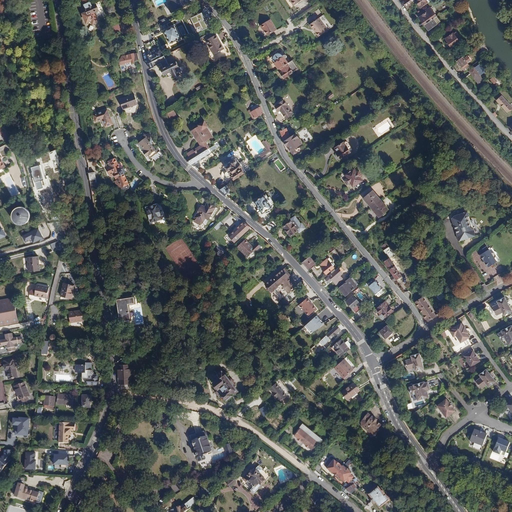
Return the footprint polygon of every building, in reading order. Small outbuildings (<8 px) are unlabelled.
[(169,0),(172,4),(168,6),(171,13),(186,6),(183,0),(169,0)] [(413,0),(411,0),(404,5),(407,8),(411,5),(410,3),(414,0),(413,0)] [(428,4),(425,0),(418,0),(416,2),(417,3),(416,4),(417,6),(418,5),(421,9),(428,4)] [(98,23),(96,17),(101,15),(96,5),(92,7),(91,5),(86,7),(88,13),(83,15),(87,24),(92,22),(93,25),(98,23)] [(422,21),(425,25),(437,17),(430,8),(426,11),(427,13),(421,17),(424,20),(422,21)] [(209,27),(202,12),(190,18),(196,33),(209,27)] [(44,36),(52,36),(51,17),(43,17),(44,36)] [(437,17),(425,25),(429,31),(440,23),(437,17)] [(320,18),(310,25),(318,37),(328,29),(320,18)] [(260,26),(267,36),(277,29),(271,19),(260,26)] [(120,23),(111,26),(115,36),(124,32),(120,23)] [(175,27),(165,32),(171,44),(181,40),(175,27)] [(449,47),(450,46),(454,52),(464,44),(456,32),(445,40),(448,43),(447,44),(449,47)] [(225,50),(217,34),(205,40),(214,56),(225,50)] [(154,61),(164,56),(159,49),(155,52),(157,55),(152,57),(151,55),(148,56),(149,63),(154,61)] [(138,54),(126,61),(128,68),(136,63),(138,67),(141,65),(138,54)] [(273,63),(278,70),(280,69),(287,64),(288,63),(285,59),(286,58),(287,56),(286,55),(285,54),(284,54),(282,56),(280,54),(279,54),(276,54),(273,56),(273,61),(274,63),(273,63)] [(182,71),(177,61),(169,66),(164,56),(154,61),(149,63),(150,69),(157,66),(162,63),(164,68),(160,70),(164,76),(168,74),(169,75),(169,76),(170,77),(172,77),(173,76),(174,76),(175,77),(176,77),(180,75),(180,74),(179,72),(182,71)] [(463,57),(457,61),(464,71),(470,67),(467,64),(472,61),(468,56),(464,59),(463,57)] [(288,63),(287,64),(293,72),(298,69),(292,60),(288,63)] [(283,79),(293,72),(287,64),(280,69),(283,73),(280,75),(283,79)] [(474,68),(469,72),(474,79),(480,75),(474,68)] [(277,84),(271,88),(274,93),(280,89),(277,84)] [(511,107),(499,94),(490,103),(496,110),(501,106),(507,113),(511,108),(511,107)] [(135,96),(120,101),(123,110),(138,105),(135,96)] [(294,114),(284,99),(274,106),(278,112),(280,111),(286,119),(294,114)] [(261,105),(249,111),(254,120),(264,114),(261,105)] [(107,110),(93,116),(95,122),(103,119),(106,127),(113,125),(107,110)] [(191,131),(200,145),(205,142),(212,137),(206,127),(208,127),(204,120),(197,124),(198,126),(191,131)] [(280,131),(284,141),(290,137),(287,129),(280,131)] [(405,144),(405,141),(412,142),(411,144),(418,145),(418,144),(425,145),(426,137),(419,135),(419,133),(408,131),(408,133),(401,132),(399,143),(405,144)] [(290,137),(284,141),(282,142),(292,156),(295,154),(297,152),(295,148),(302,143),(303,142),(302,140),(301,139),(300,139),(296,133),(290,137)] [(156,153),(145,138),(138,144),(143,151),(143,152),(148,159),(156,153)] [(351,152),(343,141),(334,148),(338,153),(336,155),(340,160),(351,152)] [(186,154),(188,157),(190,160),(208,149),(209,149),(205,142),(200,145),(186,154)] [(270,152),(263,142),(261,144),(266,152),(258,157),(260,159),(270,152)] [(190,160),(188,162),(192,166),(211,154),(208,149),(190,160)] [(106,162),(107,165),(104,167),(108,174),(111,172),(114,179),(112,180),(116,187),(120,186),(121,188),(123,188),(126,187),(126,185),(125,183),(126,182),(121,173),(122,172),(119,168),(118,169),(118,168),(119,167),(117,163),(116,163),(113,158),(106,162)] [(245,174),(242,169),(243,169),(240,164),(239,164),(236,160),(228,164),(229,166),(227,168),(229,171),(226,173),(225,175),(227,178),(229,178),(231,176),(234,181),(245,174)] [(280,171),(285,168),(280,160),(277,162),(279,165),(277,166),(280,171)] [(262,162),(252,169),(255,173),(265,166),(262,162)] [(45,179),(40,164),(31,166),(33,172),(32,172),(33,177),(34,177),(36,181),(45,179)] [(346,178),(343,180),(347,186),(350,184),(352,188),(363,181),(354,168),(343,174),(346,178)] [(227,185),(220,190),(226,195),(228,193),(230,193),(230,191),(229,191),(228,189),(229,188),(227,185)] [(373,190),(363,199),(379,218),(389,210),(373,190)] [(265,213),(267,215),(271,213),(269,210),(272,208),(270,205),(272,204),(269,199),(267,200),(264,196),(254,202),(262,215),(265,213)] [(158,204),(147,208),(151,223),(163,219),(158,204)] [(204,224),(208,215),(211,217),(216,208),(207,204),(203,213),(199,211),(195,220),(204,224)] [(409,206),(397,216),(406,226),(418,216),(409,206)] [(11,221),(16,221),(15,225),(28,225),(28,209),(11,208),(11,221)] [(471,219),(470,220),(468,214),(466,213),(454,217),(452,219),(460,243),(462,241),(465,239),(468,238),(470,237),(473,237),(476,237),(472,227),(474,226),(474,225),(473,220),(471,219)] [(291,221),(283,227),(289,237),(298,232),(299,233),(306,229),(302,223),(301,223),(295,215),(290,219),(291,221)] [(228,236),(234,243),(250,228),(244,221),(228,236)] [(266,226),(269,230),(275,226),(272,221),(266,226)] [(399,224),(388,234),(397,245),(409,235),(399,224)] [(38,228),(22,236),(24,241),(30,239),(32,243),(38,241),(43,238),(38,228)] [(246,240),(238,247),(248,258),(256,251),(257,252),(262,247),(258,242),(252,247),(246,240)] [(50,244),(53,251),(60,248),(57,241),(50,244)] [(478,252),(481,256),(481,257),(482,259),(483,259),(486,262),(485,263),(487,266),(488,265),(489,267),(497,261),(495,258),(496,255),(494,252),(490,252),(486,246),(478,252)] [(219,247),(215,250),(220,256),(224,253),(219,247)] [(385,251),(390,258),(384,262),(393,276),(390,277),(394,282),(402,276),(395,266),(399,264),(394,258),(396,257),(389,248),(385,251)] [(39,271),(38,256),(26,258),(28,272),(39,271)] [(310,257),(303,263),(309,270),(316,265),(312,260),(312,259),(310,257)] [(327,260),(326,258),(319,264),(323,269),(321,270),(326,275),(335,268),(328,260),(327,260)] [(343,273),(338,267),(328,276),(332,280),(336,285),(343,279),(341,276),(343,273)] [(284,268),(264,284),(271,293),(281,284),(288,294),(298,285),(284,268)] [(345,297),(358,287),(350,278),(344,284),(345,285),(339,289),(345,297)] [(382,288),(375,281),(369,286),(376,294),(382,288)] [(74,285),(63,283),(60,297),(71,299),(74,285)] [(48,287),(36,284),(34,296),(45,298),(48,287)] [(352,294),(345,300),(357,313),(364,307),(352,294)] [(437,316),(423,296),(414,302),(428,322),(437,316)] [(132,297),(114,300),(115,307),(118,307),(120,320),(118,320),(118,323),(129,321),(127,307),(125,307),(124,305),(133,304),(132,297)] [(497,304),(491,307),(496,316),(502,312),(504,315),(511,311),(511,310),(505,297),(496,302),(497,304)] [(0,325),(17,323),(13,298),(0,300),(0,325)] [(317,309),(308,298),(299,306),(308,317),(317,309)] [(394,311),(385,301),(376,309),(380,315),(381,314),(385,318),(394,311)] [(82,310),(68,311),(69,323),(83,322),(82,310)] [(323,323),(317,316),(305,326),(311,333),(323,323)] [(62,331),(63,330),(64,327),(62,323),(58,321),(54,323),(52,327),(53,330),(54,331),(58,333),(62,331)] [(454,337),(457,335),(461,343),(469,338),(467,334),(469,333),(465,327),(464,328),(461,324),(453,329),(453,330),(450,332),(454,337)] [(387,325),(379,332),(386,339),(388,338),(390,336),(392,334),(393,332),(387,325)] [(511,325),(501,330),(501,331),(497,334),(499,339),(504,337),(508,345),(511,343),(511,325),(511,326),(511,325)] [(341,330),(337,326),(326,335),(330,340),(341,330)] [(15,352),(14,344),(21,343),(20,336),(12,338),(11,333),(4,334),(4,339),(0,339),(0,347),(6,346),(7,353),(15,352)] [(323,346),(330,340),(326,335),(319,342),(323,346)] [(332,347),(340,358),(350,350),(350,348),(355,344),(351,338),(345,343),(342,339),(332,347)] [(473,350),(463,356),(470,367),(480,361),(473,350)] [(411,359),(405,360),(407,369),(413,367),(415,371),(424,368),(419,353),(410,356),(411,359)] [(344,359),(334,368),(343,379),(354,369),(352,368),(357,364),(349,355),(344,359)] [(5,365),(4,366),(5,371),(7,371),(8,379),(16,377),(12,360),(4,361),(5,365)] [(79,385),(97,385),(97,374),(92,374),(92,363),(74,363),(74,373),(79,373),(79,385)] [(129,385),(131,385),(131,364),(117,365),(118,385),(129,385)] [(480,388),(485,384),(487,386),(495,381),(486,369),(479,375),(481,377),(475,381),(480,388)] [(233,384),(232,385),(224,375),(211,385),(215,391),(217,390),(221,395),(220,396),(225,402),(238,392),(235,389),(236,388),(233,384)] [(424,382),(413,385),(413,386),(409,387),(412,395),(415,394),(417,401),(428,398),(426,389),(430,388),(428,382),(424,383),(424,382)] [(23,383),(14,386),(19,399),(28,396),(23,383)] [(275,383),(268,389),(279,402),(286,396),(275,383)] [(360,396),(357,393),(359,391),(353,383),(342,392),(348,400),(351,397),(354,401),(360,396)] [(91,395),(81,394),(81,408),(90,408),(91,395)] [(73,396),(59,395),(58,404),(67,405),(67,403),(73,404),(73,396)] [(55,398),(47,397),(45,406),(54,407),(55,398)] [(445,398),(436,406),(446,418),(456,410),(445,398)] [(266,405),(259,409),(263,416),(270,413),(266,405)] [(377,419),(374,417),(374,418),(368,413),(360,423),(358,425),(368,433),(369,431),(373,434),(381,424),(376,420),(377,419)] [(18,418),(12,417),(11,425),(17,426),(16,435),(28,436),(29,418),(18,417),(18,418)] [(74,433),(74,430),(78,431),(78,424),(72,424),(72,423),(62,422),(61,443),(71,443),(72,432),(74,433)] [(321,439),(303,425),(294,436),(312,450),(321,439)] [(488,434),(475,429),(469,441),(482,446),(488,434)] [(205,431),(197,434),(198,435),(193,437),(197,450),(197,452),(198,455),(199,455),(201,460),(206,458),(205,456),(209,454),(209,453),(213,452),(208,437),(209,436),(207,432),(206,432),(205,431)] [(510,442),(498,437),(492,452),(500,455),(502,450),(506,452),(510,442)] [(24,469),(35,470),(36,460),(35,460),(35,452),(25,451),(24,469)] [(53,454),(53,465),(68,465),(68,455),(53,454)] [(0,465),(3,468),(10,460),(5,455),(1,460),(0,458),(0,465)] [(327,467),(333,459),(330,456),(324,465),(327,467)] [(327,467),(326,468),(333,473),(333,474),(338,478),(344,483),(345,481),(348,483),(354,476),(350,474),(352,472),(333,459),(327,467)] [(275,470),(280,483),(286,480),(283,473),(284,472),(282,467),(275,470)] [(254,469),(248,475),(247,474),(243,478),(246,482),(247,481),(254,487),(251,490),(254,493),(266,481),(257,474),(258,473),(254,469)] [(235,478),(229,483),(232,486),(237,481),(235,478)] [(22,498),(25,487),(24,487),(24,486),(16,483),(13,495),(22,498)] [(346,488),(349,494),(358,490),(356,484),(346,488)] [(29,489),(25,487),(22,498),(31,502),(34,492),(28,490),(29,489)] [(373,500),(372,501),(375,504),(376,503),(379,508),(390,499),(385,494),(384,495),(378,487),(369,495),(373,500)] [(184,511),(199,501),(194,496),(186,502),(185,501),(172,511),(184,511)] [(8,502),(4,511),(6,511),(15,511),(17,508),(14,507),(15,505),(8,502)]
